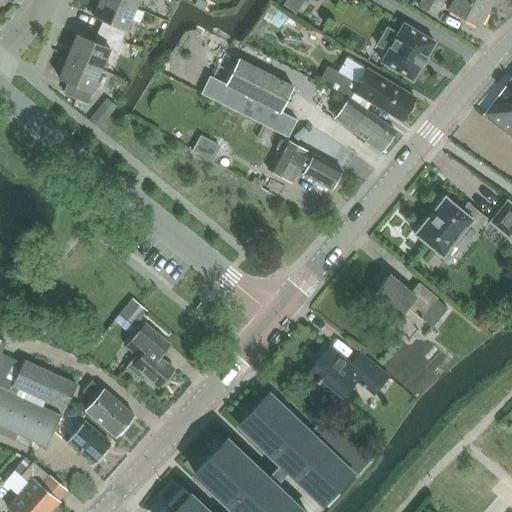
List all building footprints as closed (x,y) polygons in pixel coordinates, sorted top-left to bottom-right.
[(103,20),(98,32),(122,42),(136,8),(116,0),(99,0),(99,2),(93,0),(88,13),(93,15),(93,16),(103,20)] [(116,0),(136,8),(138,0),(116,0)] [(202,0),(197,0),(194,5),(204,11),(208,3),(202,0)] [(285,0),(283,5),(295,13),(303,0),(285,0)] [(420,0),(418,5),(436,14),(443,0),(449,0),(452,1),(448,9),(480,26),(494,1),(492,0),(420,0)] [(296,19),(292,26),(306,35),(307,32),(310,28),(296,19)] [(377,45),(387,51),(381,62),(412,80),(434,42),(403,24),(398,34),(387,27),(377,45)] [(76,35),(68,56),(101,70),(109,50),(117,53),(122,42),(98,32),(94,43),(76,35)] [(101,70),(68,56),(59,78),(68,82),(64,93),(87,103),(101,70)] [(330,88),(349,99),(349,98),(350,99),(352,95),(357,98),(359,95),(400,120),(414,98),(346,56),(337,71),(328,66),(319,83),(330,88)] [(227,84),(210,75),(201,93),(288,137),(297,119),(280,111),(292,87),(239,60),(227,84)] [(511,84),(489,117),(511,133),(511,84)] [(396,130),(367,109),(366,110),(350,99),(349,98),(349,99),(335,118),(380,151),(396,130)] [(99,107),(89,120),(99,128),(109,115),(99,107)] [(193,150),(212,160),(219,147),(201,137),(193,150)] [(268,169),(291,182),(297,171),(328,188),(330,183),(333,185),(336,184),(339,179),(338,176),(335,175),(338,169),(313,155),(314,154),(285,138),(268,169)] [(445,196),(414,233),(442,257),(469,224),(477,230),(486,218),(468,203),(462,210),(446,197),(445,196)] [(511,203),(507,200),(489,222),(508,238),(511,233),(511,203)] [(408,306),(422,318),(433,327),(448,308),(437,299),(438,298),(420,283),(412,292),(392,275),(373,297),(399,318),(408,306)] [(134,300),(123,312),(136,323),(146,311),(134,300)] [(137,356),(127,367),(138,378),(142,374),(157,387),(173,369),(160,357),(171,345),(162,337),(146,323),(126,346),(137,356)] [(341,401),(358,379),(376,393),(390,375),(360,352),(352,364),(329,346),(307,375),(341,401)] [(27,360),(0,347),(0,385),(13,391),(15,387),(27,362),(27,360)] [(27,362),(15,387),(45,401),(66,410),(77,384),(27,362)] [(87,412),(117,437),(135,416),(105,390),(103,393),(92,384),(83,395),(94,404),(87,412)] [(0,426),(48,448),(63,417),(42,407),(0,388),(0,426)] [(336,489),(351,473),(334,457),(319,442),(320,441),(310,431),(309,433),(269,395),(253,411),(262,420),(248,434),(279,464),(273,470),(281,479),(288,472),(289,473),(317,500),(317,499),(331,485),(335,489),(336,489)] [(315,426),(368,463),(375,455),(323,418),(315,426)] [(86,422),(69,443),(94,464),(111,443),(86,422)] [(213,454),(194,473),(234,511),(233,511),(303,511),(277,487),(275,485),(281,479),(273,470),(266,477),(235,447),(226,439),(213,454)] [(334,457),(351,473),(355,477),(363,468),(340,451),(334,457)] [(59,501),(67,492),(26,456),(4,483),(20,497),(10,509),(13,511),(53,511),(61,502),(59,501)] [(168,505),(174,511),(173,511),(208,511),(183,488),(167,505),(168,505)]
